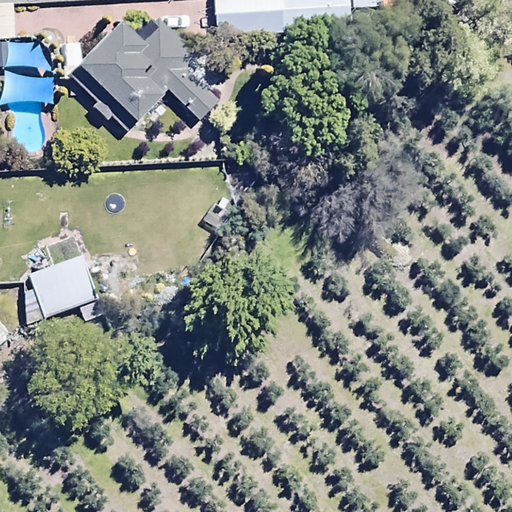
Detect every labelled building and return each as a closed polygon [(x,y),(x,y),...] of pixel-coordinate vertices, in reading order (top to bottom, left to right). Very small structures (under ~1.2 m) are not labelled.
[(345,32),(343,0),(210,0),(212,37),(345,32)] [(0,41),(14,42),(13,6),(0,6),(0,41)] [(131,32),(121,22),(67,76),(96,104),(91,109),(102,120),(107,115),(125,132),(167,89),(197,119),(216,100),(187,72),(197,62),(160,26),(156,29),(144,18),(131,32)] [(155,174),(129,175),(130,216),(156,215),(155,174)] [(28,324),(68,310),(74,326),(101,317),(81,260),(85,259),(76,233),(18,253),(37,306),(23,311),(28,324)]
